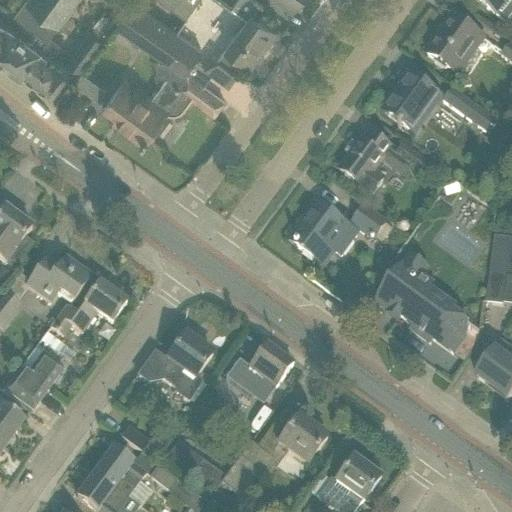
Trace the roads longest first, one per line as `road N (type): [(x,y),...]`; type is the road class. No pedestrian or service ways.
road 1 (residential): [(207,268),(402,0)]
road 2 (residential): [(10,511),(199,262)]
road 3 (tertiary): [(450,444),(207,268)]
road 4 (residential): [(167,240),(343,0)]
road 5 (tertiary): [(167,240),(43,150)]
